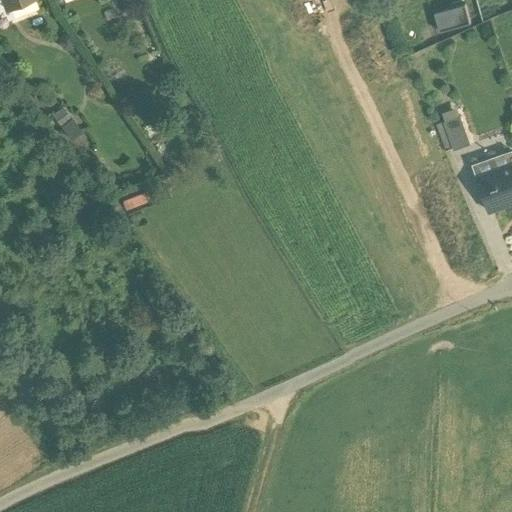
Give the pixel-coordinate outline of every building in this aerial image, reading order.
[(0,0),(0,3),(4,11),(8,10),(13,22),(38,13),(33,0),(32,0),(0,0)] [(435,5),(438,22),(468,18),(466,0),(435,5)] [(59,37),(58,43),(62,50),(68,51),(73,48),(73,42),(69,35),(64,34),(59,37)] [(446,116),(437,119),(446,146),(454,142),(455,146),(472,139),(458,103),(443,108),(446,116)] [(50,115),(71,140),(81,132),(60,107),(50,115)] [(511,145),(473,159),(489,207),(511,198),(511,145)]
